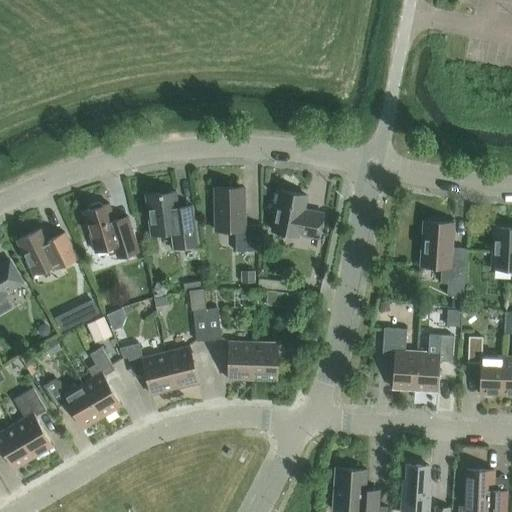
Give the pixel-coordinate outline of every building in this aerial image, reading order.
[(245,225),(244,187),(214,187),(215,230),(235,230),(236,251),(259,251),(259,225),(245,225)] [(276,189),(273,206),(277,207),(272,230),(298,235),(298,234),(318,238),(323,213),(303,209),(306,195),(276,189)] [(146,195),(151,234),(171,232),(174,247),(197,244),(193,215),(179,217),(176,191),(146,195)] [(101,203),(99,202),(90,205),(89,207),(90,209),(82,212),(95,251),(113,246),(117,257),(138,250),(128,216),(114,220),(109,203),(101,206),(101,203)] [(452,247),(454,222),(438,221),(439,218),(427,217),(426,220),(423,220),(420,265),(441,267),(440,282),(464,284),(466,248),(452,247)] [(511,227),(494,227),(492,268),(511,268),(511,227)] [(58,267),(77,257),(65,232),(47,240),(41,228),(17,240),(34,274),(56,263),(58,267)] [(0,313),(12,307),(5,294),(6,293),(6,292),(23,282),(10,260),(0,265),(0,313)] [(255,270),(240,270),(240,283),(255,282),(255,270)] [(146,277),(130,281),(133,294),(150,290),(146,277)] [(299,282),(259,278),(258,289),(268,290),(298,293),(299,282)] [(183,283),(184,291),(190,290),(202,289),(200,280),(183,283)] [(158,295),(165,294),(168,287),(163,282),(157,282),(154,289),(158,295)] [(204,309),(202,289),(190,290),(193,310),(196,341),(209,340),(205,309),(204,309)] [(296,307),(298,293),(268,290),(266,304),(296,307)] [(462,308),(463,296),(452,295),(452,307),(462,308)] [(156,306),(167,304),(166,296),(154,298),(156,306)] [(61,331),(99,313),(93,299),(54,317),(61,331)] [(388,311),(389,302),(380,302),(380,311),(388,311)] [(205,309),(209,340),(221,338),(218,307),(205,309)] [(106,314),(113,330),(122,326),(126,317),(122,308),(106,314)] [(447,309),(446,325),(460,326),(461,310),(447,309)] [(103,316),(91,321),(99,340),(111,335),(103,316)] [(392,388),(415,390),(417,351),(405,350),(406,329),(384,327),(382,353),(394,354),(392,388)] [(437,391),(439,361),(452,361),(454,335),(439,334),(438,352),(417,351),(415,390),(437,391)] [(479,394),(502,395),(503,356),(482,355),(482,337),(469,336),(468,363),(480,363),(479,394)] [(228,379),(252,380),(253,342),(229,341),(228,379)] [(139,342),(125,346),(128,361),(142,357),(143,357),(139,342)] [(253,342),(252,380),(276,380),(277,342),(253,342)] [(189,346),(166,352),(175,388),(198,383),(189,346)] [(115,369),(101,347),(90,354),(95,364),(88,368),(93,377),(82,383),(102,417),(122,405),(104,375),(115,369)] [(143,357),(142,357),(146,372),(151,394),(175,388),(166,352),(143,357)] [(511,356),(503,356),(502,395),(511,394),(511,356)] [(63,395),(64,394),(55,379),(44,386),(56,407),(67,401),(63,395)] [(63,395),(67,401),(83,428),(102,417),(82,383),(64,394),(63,395)] [(24,417),(14,424),(33,457),(53,445),(36,416),(46,410),(33,387),(13,399),(24,417)] [(33,457),(14,424),(0,431),(0,445),(14,469),(33,457)] [(429,466),(407,464),(406,481),(403,480),(401,511),(419,511),(428,511),(431,482),(428,482),(429,466)] [(367,470),(335,468),(333,510),(352,511),(386,511),(387,507),(380,506),(381,489),(366,488),(367,470)] [(505,511),(507,496),(493,496),(494,470),(466,469),(464,505),(457,505),(457,511),(505,511)]
